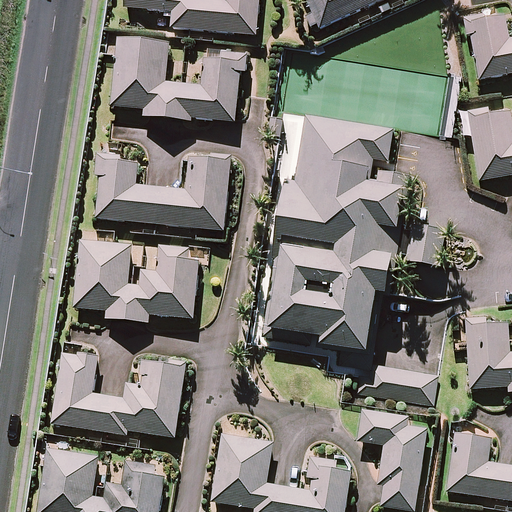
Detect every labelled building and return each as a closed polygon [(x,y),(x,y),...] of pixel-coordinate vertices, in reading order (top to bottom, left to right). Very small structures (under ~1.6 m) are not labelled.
[(127,0),(127,9),(174,13),(172,29),(257,37),(260,0),(127,0)] [(385,0),(305,0),(319,30),(385,0)] [(511,75),(511,40),(510,41),(505,16),(469,23),(480,81),(511,75)] [(117,39),(111,108),(145,111),(144,118),(193,123),(193,120),(236,124),(241,73),(247,74),(248,56),(221,54),(221,61),(204,60),(202,87),(167,83),(171,44),(117,39)] [(511,120),(511,112),(469,119),(479,182),(511,176),(511,120)] [(395,132),(307,117),(296,182),(287,180),(261,337),(367,354),(377,294),(391,296),(397,259),(401,260),(402,256),(407,257),(411,233),(399,231),(405,190),(371,185),(375,161),(390,163),(395,132)] [(100,178),(96,220),(225,233),(232,162),(190,158),(186,191),(136,186),(138,164),(120,162),(120,157),(98,155),(96,178),(100,178)] [(446,232),(412,228),(408,264),(441,268),(446,232)] [(81,241),(74,309),(108,312),(107,320),(150,325),(151,316),(194,321),(200,262),(189,261),(190,249),(160,246),(157,272),(141,270),(139,286),(129,285),(133,246),(81,241)] [(511,354),(510,354),(508,323),(467,325),(471,390),(508,388),(508,393),(511,392),(511,354)] [(128,432),(176,439),(187,364),(170,361),(169,366),(142,362),(140,376),(145,377),(143,386),(126,384),(124,399),(94,395),(100,357),(78,354),(78,357),(63,355),(52,426),(128,437),(128,432)] [(438,378),(379,369),(378,375),(372,373),(360,379),(358,395),(434,406),(438,378)] [(409,419),(364,412),(359,442),(385,446),(380,482),(385,483),(381,508),(411,511),(415,511),(427,432),(407,429),(409,419)] [(492,439),(456,434),(448,492),(511,501),(511,467),(488,464),(492,439)] [(274,444),(222,436),(211,502),(256,509),(255,511),(345,511),(353,466),(312,459),(307,492),(267,485),(274,444)] [(48,449),(38,511),(160,511),(166,478),(155,476),(157,467),(126,462),(122,485),(107,483),(105,499),(94,497),(100,457),(48,449)]
